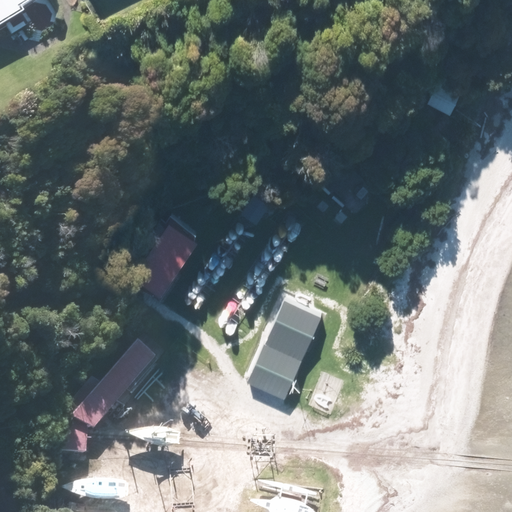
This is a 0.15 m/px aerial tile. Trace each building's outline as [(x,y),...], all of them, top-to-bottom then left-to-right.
[(0,0),(0,30),(52,0),(0,0)] [(176,283),(210,230),(181,211),(147,265),(176,283)] [(287,292),(269,331),(306,349),(325,310),(287,292)] [(306,354),(269,337),(251,376),(288,393),(306,354)] [(103,381),(95,374),(62,411),(60,448),(88,450),(89,424),(95,428),(157,355),(138,340),(103,381)]
